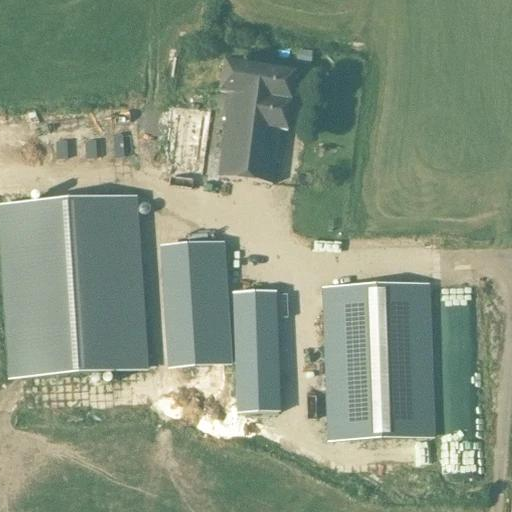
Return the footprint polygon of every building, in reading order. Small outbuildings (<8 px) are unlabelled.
[(311,51),(300,50),(299,60),(310,62),(311,51)] [(165,171),(218,178),(273,185),(280,132),(287,132),(294,75),(226,64),(220,94),(229,95),(222,152),(206,150),(211,113),(173,108),(165,171)] [(115,111),(118,128),(128,127),(125,109),(115,111)] [(11,380),(142,371),(132,201),(1,209),(11,380)] [(168,367),(232,365),(227,241),(163,244),(168,367)] [(330,438),(432,434),(427,287),(323,292),(330,438)] [(234,291),(238,413),(282,412),(278,290),(234,291)]
